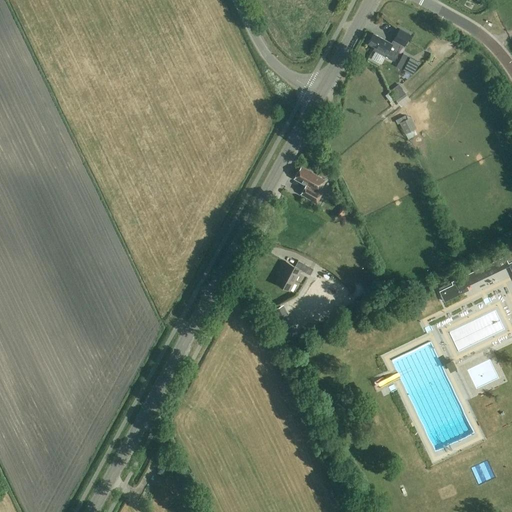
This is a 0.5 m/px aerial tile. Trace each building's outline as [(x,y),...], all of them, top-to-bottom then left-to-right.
[(373,33),(367,43),(374,47),(372,50),(375,51),(371,58),(381,63),(384,56),(385,57),(385,56),(394,61),(398,53),(396,52),(394,51),(398,43),(401,44),(404,45),(410,34),(399,28),(393,40),(391,43),(373,33)] [(409,57),(403,54),(399,61),(406,64),(409,57)] [(395,91),(402,99),(415,87),(407,79),(395,91)] [(325,180),(301,166),(294,178),(305,185),(300,194),(316,203),(322,193),(319,192),(325,180)] [(511,261),(509,263),(506,256),(452,282),(453,285),(440,291),(445,302),(470,290),(468,286),(510,266),(511,269),(511,261)] [(295,267),(285,261),(281,270),(282,270),(275,283),(289,291),(301,270),(310,275),(313,269),(298,260),(295,267)] [(292,297),(296,302),(309,293),(304,288),(292,297)] [(273,309),(283,329),(293,324),(283,304),(273,309)] [(463,363),(470,359),(465,351),(458,355),(463,363)] [(458,368),(454,360),(448,363),(451,371),(458,368)] [(479,465),(485,482),(501,476),(494,459),(479,465)]
